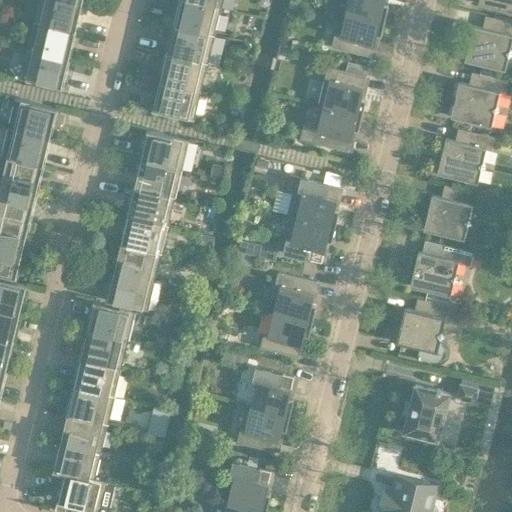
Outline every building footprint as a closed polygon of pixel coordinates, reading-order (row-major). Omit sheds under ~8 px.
[(81,3),(68,0),(38,0),(34,21),(33,21),(76,32),(76,31),(74,31),(81,3)] [(221,7),(191,0),(179,0),(173,25),(214,35),(220,7),(221,8),(221,7)] [(387,4),(387,0),(347,0),(345,11),(384,20),(388,4),(387,4)] [(511,0),(477,0),(477,3),(511,11),(511,0)] [(384,20),(345,11),(339,35),(335,34),(331,47),(374,57),(379,35),(381,35),(384,20)] [(489,29),(472,25),(464,60),(504,69),(508,55),(511,53),(509,49),(511,37),(511,21),(492,17),(489,29)] [(76,32),(33,21),(33,22),(27,49),(26,49),(67,59),(74,31),(76,32)] [(214,35),(173,25),(166,53),(165,52),(165,53),(207,63),(208,63),(207,63),(213,35),(214,36),(214,35)] [(211,60),(221,63),(227,36),(216,34),(211,60)] [(67,59),(26,49),(26,50),(27,50),(20,77),(19,77),(19,78),(62,88),(62,87),(60,87),(67,59)] [(207,63),(165,53),(166,54),(160,81),(201,91),(200,91),(207,63),(207,64),(207,63)] [(347,61),(345,71),(363,75),(365,65),(347,61)] [(329,80),(323,105),(362,115),(365,99),(364,99),(369,76),(363,75),(345,71),(327,66),(324,79),(329,80)] [(476,85),(458,81),(450,116),(491,126),(494,112),(498,109),(496,105),(499,92),(504,93),(507,80),(479,73),(476,85)] [(201,91),(160,81),(153,109),(151,109),(151,110),(194,120),(194,119),(193,119),(200,91),(201,92),(201,91)] [(7,127),(48,137),(55,109),(57,110),(57,108),(14,98),(14,99),(15,100),(8,127),(7,127)] [(358,130),(362,115),(323,105),(317,130),(302,126),(299,139),(351,152),(357,130),(358,130)] [(140,106),(138,112),(149,114),(151,108),(140,106)] [(48,137),(7,127),(7,128),(8,128),(1,155),(43,165),(42,165),(48,137)] [(189,140),(146,130),(146,131),(148,131),(141,159),(182,169),(181,169),(188,141),(189,141),(189,140)] [(462,142),(445,137),(436,172),(477,182),(481,168),(484,165),(482,161),(485,148),(491,150),(494,137),(465,130),(462,142)] [(43,165),(1,155),(0,156),(1,156),(0,160),(0,184),(35,193),(42,165),(43,166),(43,165)] [(182,169),(141,159),(134,187),(132,186),(132,187),(175,197),(181,169),(182,170),(182,169)] [(212,163),(210,176),(223,179),(226,166),(212,163)] [(337,209),(343,187),(290,175),(286,192),(292,193),(287,214),(296,216),(335,225),(339,210),(337,209)] [(35,193),(0,184),(0,214),(30,221),(28,221),(35,193)] [(477,206),(480,193),(452,186),(449,198),(431,194),(423,229),(464,239),(467,224),(471,222),(469,218),(472,205),(477,206)] [(175,197),(132,187),(134,188),(127,215),(168,225),(169,225),(168,225),(174,197),(175,198),(175,197)] [(30,221),(0,214),(0,243),(21,249),(28,221),(30,222),(30,221)] [(168,225),(127,215),(121,243),(119,242),(119,243),(162,253),(161,253),(168,225),(168,226),(168,225)] [(185,215),(182,228),(198,232),(201,219),(185,215)] [(331,241),(335,225),(296,216),(290,241),(285,239),(282,252),(325,263),(330,241),(331,241)] [(423,251),(418,250),(409,285),(450,295),(454,281),(457,278),(455,274),(458,263),(469,266),(473,251),(425,239),(424,241),(425,241),(423,251)] [(21,249),(0,243),(0,274),(16,278),(17,277),(15,277),(21,249)] [(162,253),(119,243),(120,244),(114,271),(155,281),(154,281),(161,253),(162,254),(162,253)] [(263,248),(242,243),(240,252),(261,257),(263,248)] [(260,263),(261,257),(240,252),(237,262),(253,266),(254,261),(260,263)] [(155,281),(114,271),(107,299),(105,299),(105,300),(148,310),(148,309),(154,281),(155,282),(155,281)] [(279,286),(273,310),(312,320),(316,304),(315,304),(320,282),(277,272),(274,285),(279,286)] [(0,308),(18,313),(25,286),(27,286),(27,285),(0,278),(0,308)] [(444,335),(442,330),(445,318),(450,319),(453,306),(447,304),(424,299),(422,311),(404,306),(396,341),(418,347),(416,359),(434,363),(441,363),(447,358),(449,350),(446,343),(439,340),(440,337),(444,335)] [(94,302),(87,330),(129,340),(129,339),(128,339),(134,312),(135,312),(135,311),(93,301),(92,302),(94,302)] [(18,313),(0,308),(0,338),(13,342),(13,341),(12,341),(18,313)] [(312,320),(273,310),(267,335),(262,334),(259,347),(302,357),(307,335),(308,335),(312,320)] [(129,340),(87,330),(81,358),(79,357),(79,358),(122,368),(122,367),(121,367),(128,340),(129,340)] [(13,342),(0,338),(0,368),(5,369),(11,342),(13,342)] [(122,368),(79,358),(81,358),(74,386),(115,396),(115,395),(114,395),(121,368),(122,368)] [(256,380),(250,405),(289,414),(293,399),(292,399),(297,376),(255,366),(251,379),(256,380)] [(402,431),(438,440),(449,393),(440,390),(440,389),(436,388),(436,389),(414,384),(402,431)] [(477,388),(460,384),(457,397),(474,401),(477,388)] [(115,396),(74,386),(67,413),(66,413),(65,413),(108,424),(108,423),(114,396),(115,396)] [(289,414),(250,405),(244,430),(240,429),(236,442),(279,452),(284,430),(286,430),(289,414)] [(108,424),(65,413),(65,414),(67,414),(60,442),(102,452),(102,451),(101,451),(107,424),(108,424)] [(196,427),(193,442),(213,446),(216,432),(196,427)] [(102,452),(60,442),(54,469),(52,469),(52,471),(65,474),(65,472),(94,480),(94,478),(101,452),(102,452)] [(269,493),(274,471),(260,468),(262,460),(247,456),(245,464),(232,461),(229,474),(234,475),(228,500),(266,509),(270,494),(269,493)] [(106,511),(108,511),(115,483),(94,478),(94,480),(65,472),(65,474),(59,501),(57,500),(57,501),(66,504),(83,508),(82,511),(98,511),(99,511),(100,510),(106,511)] [(437,485),(396,475),(393,488),(387,486),(382,508),(380,511),(437,511),(438,509),(437,506),(434,503),(432,503),(437,485)] [(265,511),(266,509),(228,500),(224,511),(265,511)] [(57,501),(55,510),(65,511),(66,504),(57,501)]
